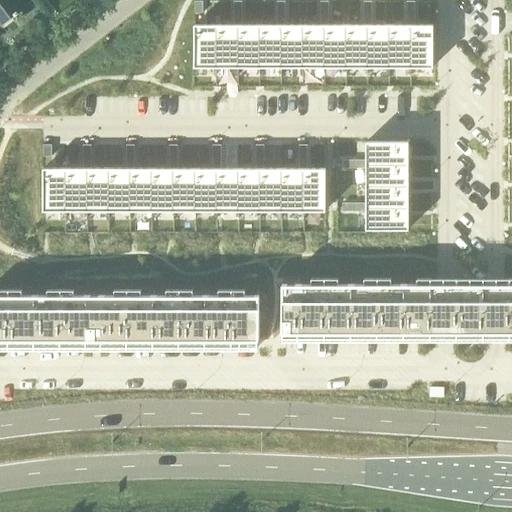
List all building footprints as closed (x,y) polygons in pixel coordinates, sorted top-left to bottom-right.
[(0,0),(0,26),(14,15),(15,16),(18,14),(18,13),(24,8),(17,0),(0,0)] [(242,1),(234,1),(234,13),(242,13),(242,1)] [(285,1),(277,1),(277,13),(285,13),(285,1)] [(328,1),(320,1),(320,13),(328,13),(328,1)] [(371,1),(363,1),(363,13),(371,13),(371,1)] [(242,13),(234,13),(234,25),(238,25),(242,25),(242,13)] [(277,13),(277,25),(281,25),(285,25),(285,13),(277,13)] [(320,13),(320,25),(324,25),(328,25),(328,13),(320,13)] [(363,13),(363,25),(367,25),(371,25),(371,13),(363,13)] [(415,13),(407,13),(407,25),(411,25),(415,25),(415,13)] [(194,25),(194,67),(216,67),(216,25),(194,25)] [(216,25),(216,67),(238,67),(238,25),(234,25),(216,25)] [(238,25),(238,67),(259,67),(259,25),(242,25),(238,25)] [(259,25),(259,67),(281,67),(281,25),(277,25),(259,25)] [(281,25),(281,67),(303,67),(303,25),(285,25),(281,25)] [(303,25),(303,67),(324,67),(324,25),(320,25),(303,25)] [(324,25),(324,67),(346,67),(346,25),(328,25),(324,25)] [(346,25),(346,67),(367,67),(367,25),(363,25),(346,25)] [(367,25),(367,67),(389,67),(389,25),(371,25),(367,25)] [(389,25),(389,67),(411,67),(411,25),(407,25),(389,25)] [(411,25),(411,67),(433,67),(433,25),(415,25),(411,25)] [(366,160),(366,164),(408,164),(408,142),(366,142),(366,160)] [(44,145),(43,156),(51,156),(51,145),(44,145)] [(83,145),(83,157),(91,157),(91,145),(83,145)] [(126,145),(126,157),(134,157),(134,145),(126,145)] [(256,145),(256,157),(264,157),(264,145),(256,145)] [(299,145),(299,157),(307,157),(307,145),(299,145)] [(83,157),(83,168),(87,168),(91,168),(91,157),(83,157)] [(126,157),(126,168),(130,168),(134,168),(134,157),(126,157)] [(213,157),(213,169),(217,169),(221,169),(221,157),(213,157)] [(299,157),(299,169),(303,169),(307,169),(307,157),(299,157)] [(354,160),(342,160),(342,168),(354,168),(354,160)] [(354,160),(354,168),(366,168),(366,164),(366,160),(354,160)] [(366,164),(366,168),(366,186),(408,186),(408,164),(366,164)] [(43,168),(43,211),(65,211),(65,168),(43,168)] [(65,168),(65,211),(87,211),(87,168),(83,168),(65,168)] [(87,168),(87,211),(109,211),(109,168),(91,168),(87,168)] [(109,168),(109,211),(130,211),(130,168),(126,168),(109,168)] [(130,168),(130,211),(152,211),(152,169),(134,168),(130,168)] [(152,169),(152,211),(173,211),(173,169),(169,169),(152,169)] [(173,169),(173,211),(195,211),(195,169),(177,169),(173,169)] [(195,169),(195,211),(217,211),(217,169),(213,169),(195,169)] [(217,169),(217,211),(238,211),(238,169),(221,169),(217,169)] [(238,169),(238,211),(260,211),(260,169),(256,169),(238,169)] [(260,169),(260,211),(282,211),(282,169),(264,169),(260,169)] [(282,169),(282,211),(303,211),(303,169),(299,169),(282,169)] [(303,169),(303,211),(325,211),(325,169),(307,169),(303,169)] [(366,203),(366,207),(408,207),(408,186),(366,186),(366,203)] [(354,203),(342,203),(342,211),(354,211),(354,203)] [(354,203),(354,211),(366,211),(366,207),(366,203),(354,203)] [(366,207),(366,211),(366,230),(408,230),(408,207),(366,207)] [(432,284),(284,284),(284,332),(432,332),(446,332),(495,332),(508,332),(511,331),(511,284),(508,284),(495,284),(446,284),(432,284)] [(256,294),(0,294),(0,338),(256,338),(256,294)] [(430,387),(430,396),(443,397),(443,388),(430,387)]
